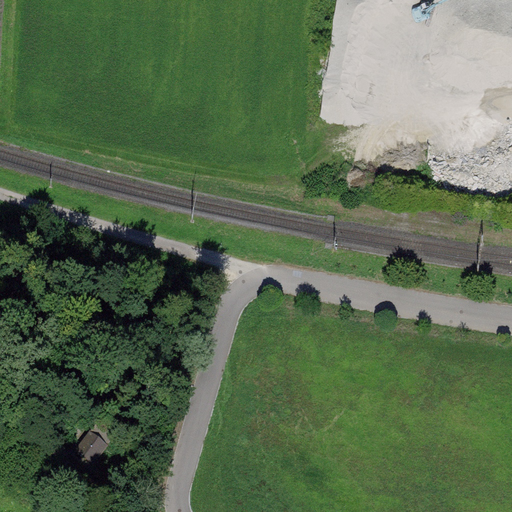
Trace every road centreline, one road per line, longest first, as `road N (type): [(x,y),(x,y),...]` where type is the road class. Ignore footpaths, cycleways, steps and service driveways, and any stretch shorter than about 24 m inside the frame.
road 1 (residential): [(511,323),(275,281),(230,315),(183,473),(182,511)]
road 2 (track): [(275,281),(0,189)]
